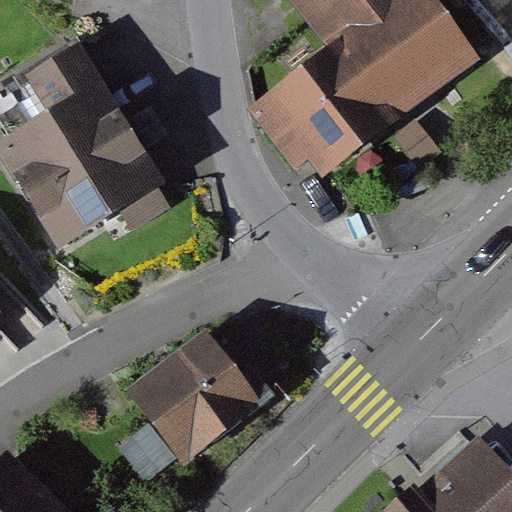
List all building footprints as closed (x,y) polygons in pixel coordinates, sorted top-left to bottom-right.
[(252,109),(306,182),(463,66),(414,0),(284,0),(325,55),(252,109)] [(156,209),(67,60),(9,95),(24,120),(0,134),(0,173),(56,267),(156,209)] [(112,419),(162,476),(246,401),(196,345),(112,419)] [(419,511),(511,511),(511,463),(495,444),(477,461),(443,491),(419,511)] [(0,474),(0,511),(66,511),(17,458),(0,474)]
